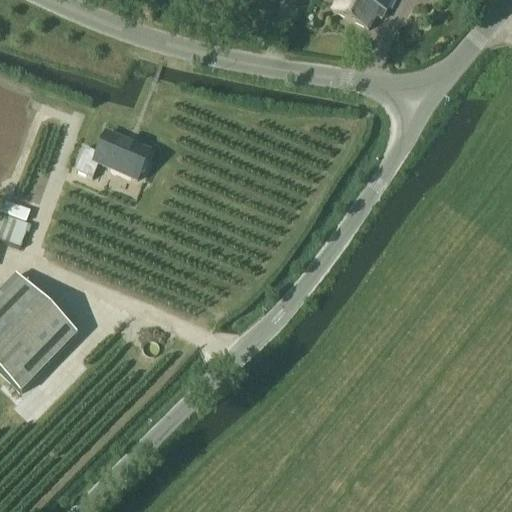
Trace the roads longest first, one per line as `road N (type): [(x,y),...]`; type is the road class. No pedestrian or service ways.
road 1 (unclassified): [(88,511),(293,304),(426,96)]
road 2 (unclassified): [(426,96),(201,54),(54,0)]
road 3 (unclassified): [(511,0),(426,96)]
